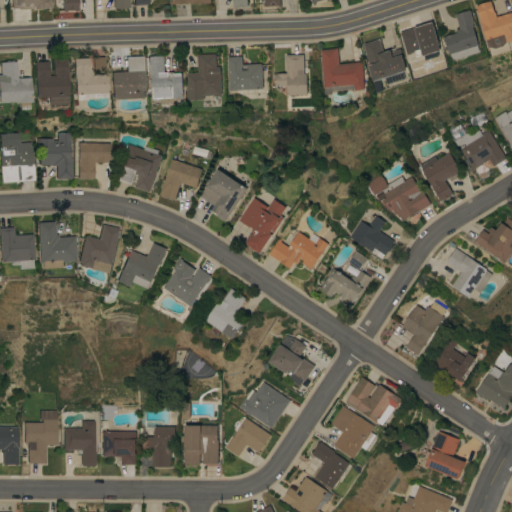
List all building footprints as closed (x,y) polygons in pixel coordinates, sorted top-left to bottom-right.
[(48,0),(49,7),(41,8),(31,9),(31,8),(17,9),(17,7),(10,8),(9,0),(48,0)] [(77,0),(78,11),(74,11),(74,10),(67,10),(67,11),(63,12),(62,0),(77,0)] [(129,0),(130,8),(114,9),(114,0),(129,0)] [(511,40),(508,42),(504,46),(497,48),(490,47),(477,6),(480,5),(480,4),(488,1),(488,2),(491,1),(495,12),(496,12),(497,17),(511,12),(511,40)] [(475,23),(474,24),(475,27),(474,27),(480,45),(479,46),(481,52),(454,60),(452,54),(451,54),(446,39),(444,40),(444,37),(446,37),(446,36),(454,33),(454,34),(458,33),(457,30),(461,29),(456,15),(471,10),(475,23)] [(441,45),(440,45),(441,50),(424,56),(423,55),(418,57),(416,52),(408,55),(401,32),(433,22),(441,45)] [(381,39),(385,51),(396,48),(396,50),(401,48),(408,70),(405,71),(407,79),(389,84),(388,79),(387,79),(386,78),(377,81),(377,80),(374,81),(367,58),(368,58),(364,44),(381,39)] [(340,64),(364,62),(366,89),(356,90),(355,85),(325,87),(321,50),(339,48),(340,64)] [(216,54),(217,67),(221,66),(222,95),(205,95),(205,99),(189,99),(187,73),(198,72),(197,54),(216,54)] [(286,54),(304,54),(304,73),(307,73),(307,95),(288,95),(288,86),(276,86),(275,78),(273,78),(273,73),(286,73),(286,54)] [(146,98),(113,100),(111,72),(123,71),(123,69),(127,69),(127,57),(143,56),(146,98)] [(165,71),(169,71),(169,73),(173,73),(182,72),(182,73),(184,73),(184,75),(182,75),(183,91),(184,91),(184,97),(173,98),(173,95),(171,95),(171,96),(153,97),(152,74),(151,74),(151,71),(149,71),(149,57),(164,56),(165,71)] [(263,89),(230,91),(228,57),(242,56),(243,64),(262,63),(263,89)] [(105,57),(106,69),(95,69),(94,69),(93,57),(105,57)] [(89,58),(90,69),(93,69),(93,74),(99,74),(99,75),(104,75),(104,74),(106,74),(107,97),(86,98),(86,100),(77,100),(77,105),(74,105),(73,100),(76,100),(76,95),(74,58),(89,58)] [(49,105),(49,97),(36,97),(35,62),(37,62),(46,62),(46,61),(48,61),(48,62),(50,62),(50,63),(48,63),(49,75),(53,75),(53,59),(55,59),(55,60),(63,59),(66,59),(68,59),(68,62),(67,62),(67,70),(68,70),(68,77),(67,77),(68,104),(49,105)] [(18,78),(30,77),(31,95),(32,95),(32,102),(17,103),(17,101),(0,101),(0,74),(1,74),(1,62),(7,62),(7,60),(13,60),(14,61),(17,61),(18,78)] [(511,147),(511,148),(497,126),(498,126),(493,118),(503,111),(504,113),(511,108),(511,147)] [(506,158),(494,166),(489,159),(474,169),(461,149),(460,149),(455,141),(467,133),(471,135),(479,130),(482,134),(488,130),(506,158)] [(72,133),(72,144),(71,144),(71,148),(71,153),(70,158),(73,158),(72,179),(57,178),(57,166),(52,165),(40,164),(40,151),(38,151),(38,138),(54,138),(54,140),(58,140),(59,132),(72,133)] [(0,150),(0,133),(19,133),(19,143),(33,142),(35,180),(2,182),(0,150)] [(82,142),(84,142),(84,143),(111,143),(111,162),(95,162),(95,168),(94,168),(94,179),(78,179),(79,142),(82,142)] [(159,150),(157,154),(162,155),(150,192),(135,187),(139,175),(137,174),(138,171),(135,170),(131,184),(119,180),(126,157),(125,157),(130,144),(144,149),(145,145),(159,150)] [(449,153),(459,168),(460,168),(461,170),(445,180),(453,194),(441,201),(422,169),(423,169),(420,165),(435,156),(438,160),(449,153)] [(203,169),(197,188),(181,182),(175,199),(160,194),(172,159),(203,169)] [(217,214),(217,213),(212,210),(215,206),(205,199),(206,199),(201,195),(218,169),(230,177),(231,175),(244,184),(243,185),(248,188),(227,221),(224,219),(223,220),(219,217),(218,216),(217,214)] [(419,211),(403,220),(400,216),(399,217),(397,213),(396,214),(393,209),(392,210),(384,204),(382,200),(387,197),(383,190),(375,195),(370,189),(367,183),(380,174),(385,180),(387,185),(401,176),(404,181),(412,177),(420,190),(422,189),(431,204),(419,211)] [(254,197),(268,207),(274,199),(286,207),(281,215),(284,217),(261,253),(257,251),(255,251),(252,248),(251,247),(247,244),(248,244),(247,243),(247,241),(251,234),(253,234),(253,230),(254,228),(251,226),(250,227),(239,220),(254,197)] [(361,220),(369,225),(376,215),(386,222),(380,231),(381,231),(380,231),(395,241),(386,255),(385,254),(382,258),(351,238),(352,237),(350,236),(361,220)] [(511,220),(511,251),(505,263),(500,260),(501,259),(477,243),(477,244),(474,242),(483,230),(488,233),(491,227),(496,230),(502,222),(503,223),(507,217),(511,220)] [(77,261),(62,262),(62,267),(43,268),(43,263),(41,263),(38,222),(55,221),(56,234),(58,234),(59,237),(75,236),(77,261)] [(108,273),(91,269),(91,268),(80,265),(80,262),(79,262),(85,236),(99,239),(102,224),(119,228),(108,273)] [(35,260),(34,260),(34,268),(20,269),(20,265),(12,265),(12,261),(1,262),(0,245),(0,227),(14,227),(14,235),(34,234),(35,260)] [(309,238),(313,233),(319,238),(319,237),(329,244),(312,269),(302,263),(304,261),(301,259),(297,264),(294,262),(290,268),(269,254),(279,238),(281,240),(281,241),(288,247),(299,231),(309,238)] [(160,265),(159,264),(149,288),(133,281),(130,286),(117,281),(122,270),(123,270),(131,250),(147,257),(153,242),(167,248),(160,265)] [(487,269),(487,270),(493,274),(481,292),(475,288),(469,297),(452,285),(461,272),(446,262),(456,248),(487,269)] [(368,258),(360,270),(348,262),(356,250),(368,258)] [(191,306),(163,287),(175,270),(173,268),(180,258),(183,260),(183,261),(196,269),(191,276),(193,277),(199,267),(212,276),(191,306)] [(364,288),(357,299),(356,298),(351,307),(341,300),(343,297),(335,292),(332,297),(330,295),(330,296),(324,292),(325,291),(320,288),(333,268),(338,271),(339,270),(349,277),(349,276),(351,278),(353,275),(356,277),(357,277),(346,270),(350,264),(360,271),(361,271),(371,277),(364,288)] [(246,298),(235,314),(245,320),(238,330),(234,327),(232,330),(236,333),(232,339),(220,330),(217,334),(212,331),(215,327),(205,320),(217,303),(219,305),(231,288),(246,298)] [(418,355),(414,352),(411,349),(410,350),(406,347),(414,335),(401,326),(416,305),(424,311),(427,306),(429,307),(433,301),(439,305),(438,308),(444,312),(442,316),(444,317),(418,355)] [(306,346),(300,355),(315,365),(305,381),(304,380),(300,386),(289,378),(293,373),(288,370),(286,374),(268,361),(285,335),(295,339),(306,346)] [(461,381),(434,363),(445,347),(444,346),(445,345),(442,344),(448,336),(457,342),(453,349),(466,357),(468,353),(476,358),(461,381)] [(493,365),(504,373),(509,365),(511,362),(511,396),(505,407),(506,407),(505,409),(488,398),(486,400),(475,393),(493,365)] [(377,387),(379,383),(402,399),(396,408),(395,408),(390,415),(383,425),(378,421),(377,422),(346,401),(355,388),(354,388),(362,376),(377,387)] [(290,400),(272,428),(239,406),(251,388),(256,392),(263,382),(290,400)] [(189,419),(182,419),(182,403),(185,403),(185,401),(187,402),(187,403),(190,403),(189,419)] [(334,445),(343,432),(331,424),(343,405),(359,416),(375,426),(371,432),(376,435),(366,450),(361,447),(354,458),(334,445)] [(28,463),(28,450),(27,450),(28,444),(24,444),(25,422),(40,422),(40,410),(57,410),(57,445),(46,445),(46,463),(28,463)] [(246,417),(271,434),(259,452),(246,444),(239,456),(226,447),(246,417)] [(95,451),(96,451),(96,464),(95,464),(95,466),(81,466),(81,454),(77,454),(77,450),(64,450),(64,428),(82,428),(82,420),(95,420),(95,451)] [(217,425),(217,440),(218,440),(218,464),(203,464),(203,454),(200,454),(200,464),(184,464),(185,442),(182,442),(182,436),(184,436),(184,426),(198,426),(198,425),(217,425)] [(0,426),(18,426),(18,464),(3,464),(3,449),(0,449),(0,426)] [(175,426),(175,447),(171,447),(171,467),(153,467),(153,449),(142,449),(142,433),(139,433),(139,428),(142,428),(142,426),(175,426)] [(136,431),(136,465),(122,464),(122,456),(103,456),(103,431),(136,431)] [(425,466),(427,460),(425,459),(428,451),(430,452),(439,431),(459,439),(453,456),(466,461),(459,479),(425,466)] [(400,452),(397,443),(410,439),(413,448),(400,452)] [(335,451),(334,452),(350,463),(333,489),(315,477),(324,462),(312,454),(320,441),(335,451)] [(328,491),(316,508),(322,511),(302,511),(282,499),(290,487),(296,491),(306,476),(328,491)] [(452,499),(447,511),(444,511),(436,509),(434,511),(397,511),(401,502),(405,503),(407,496),(413,499),(418,486),(452,499)]
